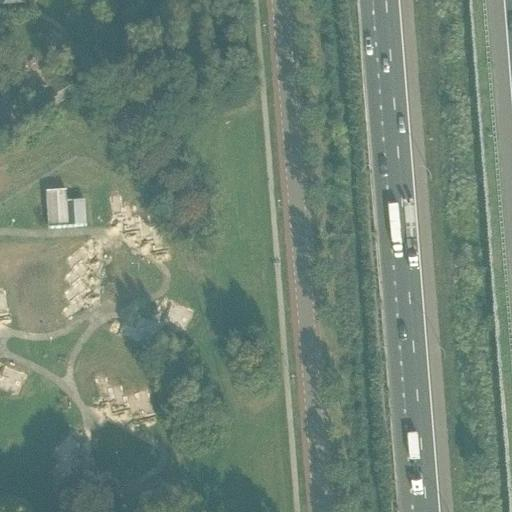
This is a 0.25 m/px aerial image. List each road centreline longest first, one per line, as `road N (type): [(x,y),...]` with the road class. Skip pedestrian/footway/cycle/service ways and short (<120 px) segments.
road 1 (trunk): [(383,0),(426,511)]
road 2 (tertiary): [(258,0),(296,452)]
